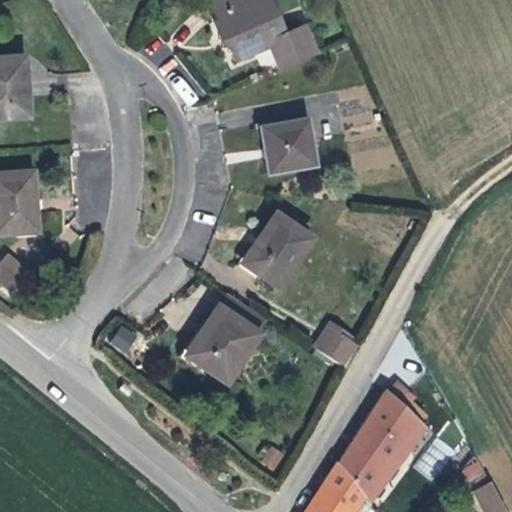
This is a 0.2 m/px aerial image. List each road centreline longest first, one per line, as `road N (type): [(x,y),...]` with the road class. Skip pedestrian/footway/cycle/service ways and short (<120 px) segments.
road 1 (residential): [(442,217),(275,511)]
road 2 (residential): [(105,287),(165,239),(180,201),(181,163),(163,101),(111,57)]
road 3 (residential): [(111,57),(126,176),(105,287)]
road 4 (tertiary): [(40,369),(210,511)]
